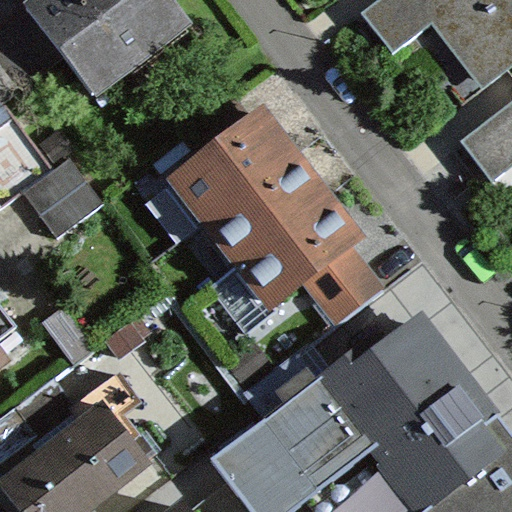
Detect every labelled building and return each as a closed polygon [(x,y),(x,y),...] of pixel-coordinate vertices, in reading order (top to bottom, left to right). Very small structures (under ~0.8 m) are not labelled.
[(38,0),(26,10),(29,14),(63,58),(92,96),(130,67),(125,60),(177,20),(182,26),(189,21),(172,0),(38,0)] [(511,0),(381,0),(362,15),(394,55),(440,19),(492,83),(511,66),(511,0)] [(63,58),(29,14),(0,35),(0,65),(19,91),(63,58)] [(204,160),(251,123),(234,102),(187,138),(204,160)] [(511,105),(462,144),(492,183),(511,167),(511,105)] [(177,181),(209,223),(294,157),(261,116),(251,123),(204,160),(177,181)] [(0,131),(0,208),(1,210),(24,193),(54,171),(14,119),(0,131)] [(209,223),(242,264),(326,200),(294,157),(209,223)] [(54,171),(24,193),(58,239),(104,206),(70,159),(54,171)] [(242,264),(274,305),(306,280),(349,246),(358,240),(326,200),(242,264)] [(349,246),(306,280),(322,302),(366,268),(349,246)] [(384,291),(366,268),(322,302),(340,325),(384,291)] [(0,364),(7,359),(0,350),(0,342),(17,330),(0,308),(0,364)] [(62,309),(41,325),(73,367),(94,350),(62,309)] [(492,421),(420,326),(382,354),(375,345),(322,384),(320,381),(314,385),(306,374),(278,395),(287,406),(268,419),(265,422),(291,457),(319,494),(384,445),(432,508),(461,486),(479,511),(511,511),(511,434),(499,416),(492,421)] [(314,385),(320,381),(299,354),(248,393),(268,419),(287,406),(278,395),(306,374),(314,385)] [(18,511),(81,511),(145,462),(114,423),(139,403),(116,374),(68,412),(81,428),(1,490),(18,511)] [(14,408),(0,419),(0,465),(37,438),(14,408)] [(291,457),(265,422),(212,461),(238,496),(291,457)] [(413,511),(377,463),(314,510),(315,511),(413,511)]
